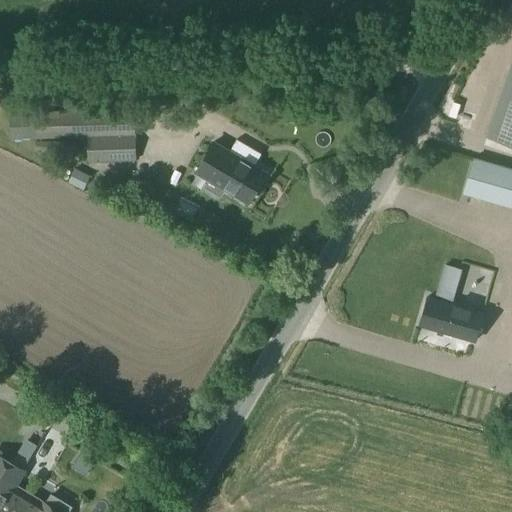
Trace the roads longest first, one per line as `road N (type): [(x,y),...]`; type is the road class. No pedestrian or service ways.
road 1 (unclassified): [(180,511),(483,0)]
road 2 (track): [(0,82),(439,68)]
